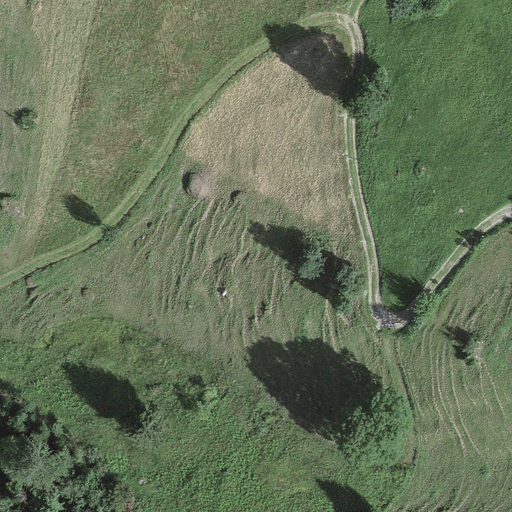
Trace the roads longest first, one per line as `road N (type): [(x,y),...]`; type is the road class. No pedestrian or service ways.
road 1 (track): [(511,213),(469,239),(412,315),(399,323),(381,316),(351,139),(363,45),(347,22)]
road 2 (track): [(0,281),(80,247),(113,223),(226,74),(295,29),(347,22)]
